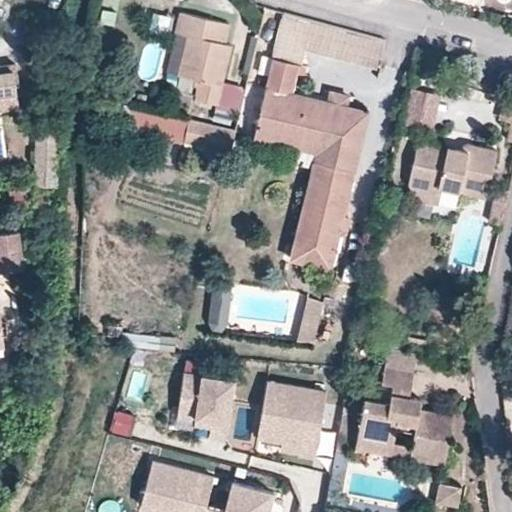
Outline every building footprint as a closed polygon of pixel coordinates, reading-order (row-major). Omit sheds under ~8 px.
[(169,39),(175,13),(153,7),(147,34),(169,39)] [(341,213),(366,110),(346,106),(324,101),(289,93),(301,45),(308,17),(283,11),(272,57),(261,54),(257,71),(267,73),(252,134),(253,135),(315,150),(311,165),(292,244),(331,253),(338,228),(341,213)] [(220,86),(230,45),(224,43),(229,24),(182,12),(177,33),(189,35),(180,75),(195,79),(199,80),(194,98),(215,103),(220,86)] [(382,37),(308,17),(301,45),(375,65),(382,37)] [(55,64),(56,18),(23,18),(23,47),(31,47),(31,64),(55,64)] [(19,84),(15,64),(0,66),(0,108),(19,106),(15,85),(19,84)] [(192,92),(195,79),(180,75),(177,88),(192,92)] [(240,109),(244,92),(220,86),(215,103),(240,109)] [(430,129),(439,93),(409,86),(400,121),(430,129)] [(346,106),(348,95),(327,90),(324,101),(346,106)] [(511,139),(511,99),(503,97),(499,114),(502,115),(502,118),(510,120),(505,138),(511,139)] [(186,142),(191,119),(107,99),(103,119),(126,125),(125,127),(186,142)] [(222,151),(228,128),(191,119),(186,142),(222,151)] [(53,130),(53,120),(42,120),(42,130),(53,130)] [(229,153),(236,130),(228,128),(222,151),(229,153)] [(59,139),(59,130),(53,130),(42,130),(35,129),(35,138),(59,139)] [(315,150),(253,135),(251,145),(303,157),(301,163),(311,165),(315,150)] [(58,186),(59,139),(35,138),(35,186),(58,186)] [(486,189),(495,149),(463,141),(459,144),(457,148),(416,138),(407,180),(410,186),(413,188),(438,194),(440,186),(457,190),(458,182),(486,189)] [(222,151),(186,142),(183,152),(227,163),(229,153),(222,151)] [(486,189),(458,182),(457,190),(484,196),(486,189)] [(453,205),(457,190),(440,186),(438,194),(413,188),(411,195),(453,205)] [(499,223),(507,188),(496,186),(488,220),(499,223)] [(344,229),(347,215),(341,213),(338,228),(344,229)] [(0,270),(24,268),(19,230),(0,232),(0,270)] [(331,253),(292,244),(289,256),(328,265),(331,253)] [(228,323),(232,291),(229,282),(219,280),(212,288),(208,321),(212,330),(222,331),(228,323)] [(314,342),(324,302),(308,296),(298,339),(314,342)] [(413,366),(416,350),(387,345),(384,361),(413,366)] [(382,371),(384,362),(375,360),(374,369),(382,371)] [(453,410),(418,404),(420,394),(408,392),(410,381),(412,369),(413,366),(384,361),(382,371),(381,378),(392,380),(388,399),(363,394),(356,431),(393,438),(395,423),(414,427),(408,453),(428,457),(429,452),(445,455),(453,410)] [(225,435),(234,375),(183,367),(177,410),(195,413),(211,415),(210,422),(209,432),(225,435)] [(314,453),(326,387),(267,376),(257,433),(281,437),(300,440),(299,448),(298,450),(314,453)] [(113,427),(129,431),(133,412),(117,409),(113,427)] [(210,422),(211,415),(195,413),(194,420),(210,422)] [(408,453),(414,427),(395,423),(393,438),(356,431),(354,443),(408,453)] [(299,448),(300,440),(281,437),(280,445),(299,448)] [(444,460),(445,455),(429,452),(428,457),(444,460)] [(205,502),(213,472),(152,456),(140,500),(173,509),(185,511),(266,511),(273,488),(231,477),(223,507),(205,502)] [(457,502),(460,482),(438,478),(434,498),(457,502)]
